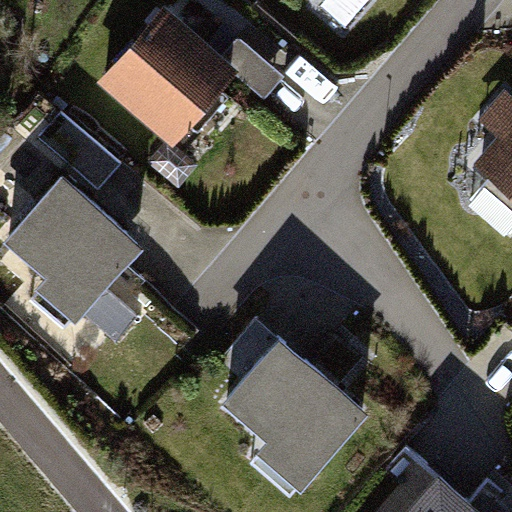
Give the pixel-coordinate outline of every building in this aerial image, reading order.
[(165,0),(162,0),(87,76),(168,156),(245,78),(165,0)] [(511,130),(481,165),(511,192),(511,130)] [(137,253),(60,186),(3,252),(44,287),(38,298),(73,328),(137,253)] [(373,422),(281,344),(223,412),(270,452),(262,462),(307,500),(373,422)] [(476,511),(437,479),(408,511),(476,511)]
